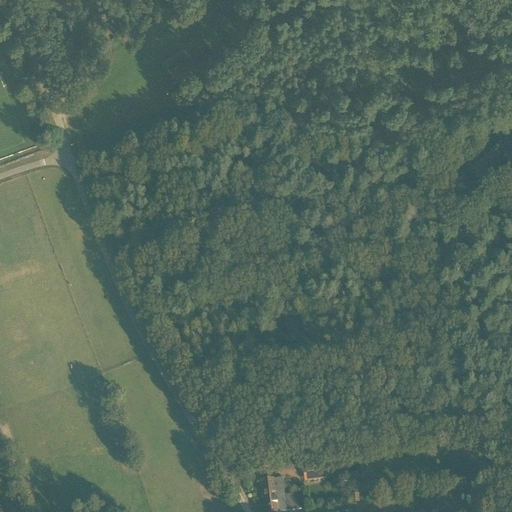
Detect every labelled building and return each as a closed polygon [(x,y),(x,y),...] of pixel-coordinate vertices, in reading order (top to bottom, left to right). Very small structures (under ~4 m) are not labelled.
[(175,74),(191,64),(186,57),(171,68),(175,74)] [(316,463),(312,464),(311,454),(302,455),(303,465),(306,483),(331,479),(329,464),(317,466),(316,463)] [(286,498),(286,497),(283,479),(261,482),(264,500),(286,498)] [(284,511),(306,509),(304,494),(286,497),(286,498),(264,500),(264,511),(284,511)] [(351,504),(360,503),(359,495),(350,496),(351,504)]
